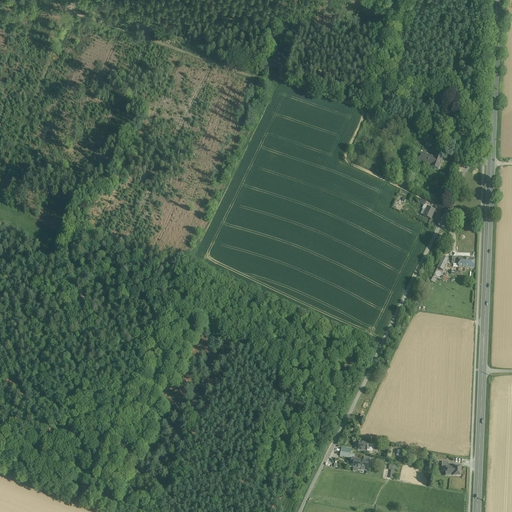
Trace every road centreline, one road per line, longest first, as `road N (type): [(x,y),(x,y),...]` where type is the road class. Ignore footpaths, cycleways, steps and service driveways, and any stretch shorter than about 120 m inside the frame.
road 1 (unclassified): [(300,511),(465,168),(491,157)]
road 2 (primary): [(476,511),(491,157)]
road 3 (track): [(54,0),(267,78)]
road 4 (track): [(0,185),(72,0)]
road 5 (primary): [(491,157),(497,0)]
